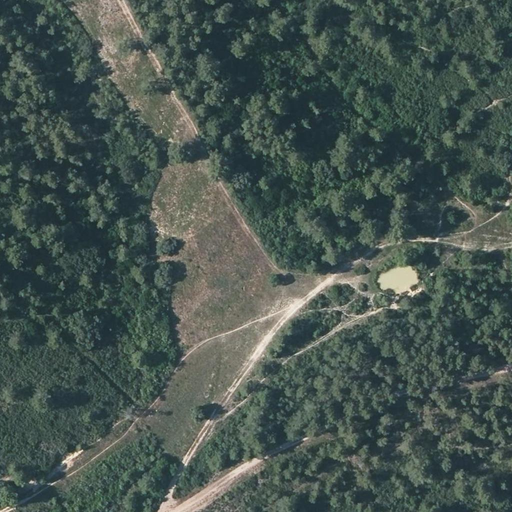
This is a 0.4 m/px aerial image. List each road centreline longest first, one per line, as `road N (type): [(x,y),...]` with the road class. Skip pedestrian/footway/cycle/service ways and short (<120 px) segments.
road 1 (track): [(176,511),(241,470),(363,414),(511,367)]
road 2 (track): [(303,300),(268,336),(173,479),(164,511)]
